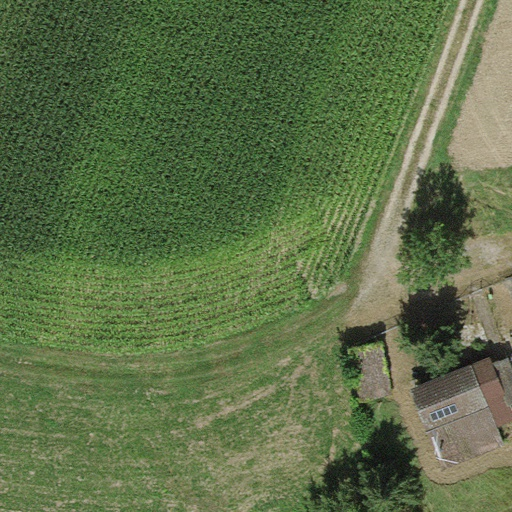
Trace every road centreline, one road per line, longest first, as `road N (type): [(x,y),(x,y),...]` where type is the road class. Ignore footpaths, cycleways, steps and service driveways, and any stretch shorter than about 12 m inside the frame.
road 1 (track): [(511,261),(396,289),(241,375),(128,395),(0,364)]
road 2 (track): [(396,289),(383,249),(469,0)]
